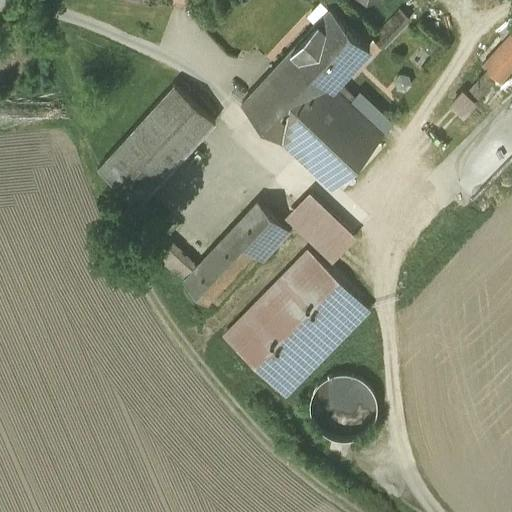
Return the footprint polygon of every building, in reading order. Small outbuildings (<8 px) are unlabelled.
[(330,7),(242,102),(281,139),(282,137),(337,79),(370,44),(330,7)] [(401,8),(373,37),(382,45),(410,16),(401,8)] [(511,30),(482,63),(501,80),(511,67),(511,30)] [(337,79),(282,137),(332,185),(382,131),(373,122),(372,121),(349,100),(354,95),(337,79)] [(215,119),(175,82),(98,166),(139,203),(215,119)] [(471,84),(458,100),(472,113),(486,97),(471,84)] [(292,214),(342,259),(367,232),(316,187),(292,214)] [(198,265),(184,279),(207,301),(254,252),(281,222),(258,200),(198,265)] [(281,222),(254,252),(263,260),(290,231),(281,222)] [(198,265),(170,239),(156,253),(184,279),(198,265)] [(308,249),(224,334),(285,394),(369,309),(308,249)] [(317,426),(323,432),(331,437),(339,439),(348,439),(356,437),(364,433),(370,426),(375,419),(377,411),(377,402),(375,393),(371,386),(364,380),(357,375),(348,373),(340,373),(331,375),(324,379),(317,385),(313,393),(311,401),(311,410),(313,418),(317,426)]
